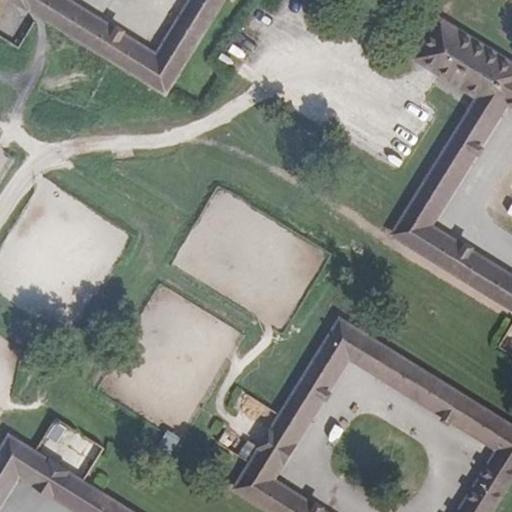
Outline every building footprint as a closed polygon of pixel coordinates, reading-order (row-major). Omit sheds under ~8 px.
[(16,0),(171,91),(225,0),(16,0)] [(511,66),(440,21),(417,60),(443,76),(479,98),(393,236),(511,310),(511,66)] [(489,511),(511,476),(511,429),(340,323),(281,419),(261,450),(251,465),(235,491),(270,511),(489,511)] [(55,419),(33,455),(46,463),(68,428),(55,419)] [(237,457),(251,465),(261,450),(247,442),(237,457)] [(10,444),(0,459),(0,511),(119,511),(80,487),(10,444)]
